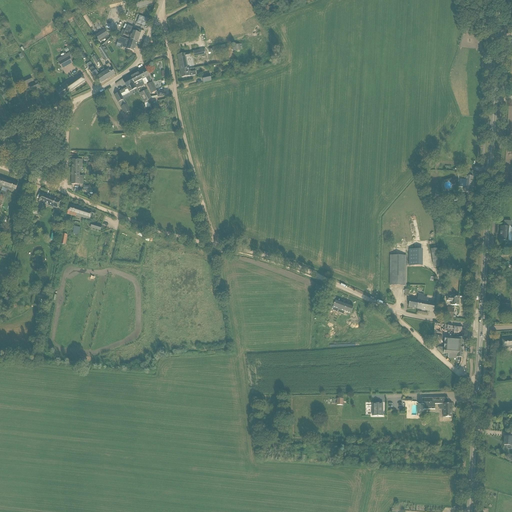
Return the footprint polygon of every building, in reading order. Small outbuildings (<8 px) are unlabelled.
[(125,31),(123,35),(130,38),(129,40),(132,41),(130,45),(136,47),(140,34),(141,31),(136,29),(133,28),(132,32),(131,34),(130,33),(131,31),(132,27),(128,25),(125,31)] [(104,30),(96,35),(99,40),(107,35),(104,30)] [(120,37),(118,43),(122,45),(121,47),(126,49),(132,51),(134,52),(136,47),(130,45),(132,41),(129,40),(120,37)] [(100,45),(97,47),(98,48),(103,56),(102,57),(103,58),(105,61),(108,59),(100,45)] [(81,50),(77,52),(82,61),(86,58),(81,50)] [(58,60),(57,61),(59,63),(69,57),(72,63),(76,61),(74,57),(71,52),(68,54),(58,60)] [(190,53),(177,55),(180,71),(188,69),(188,66),(186,58),(190,57),(190,53)] [(95,54),(91,56),(96,65),(100,62),(95,54)] [(90,62),(86,65),(89,70),(94,78),(96,77),(98,75),(98,74),(90,62)] [(106,72),(104,73),(107,79),(115,74),(113,70),(109,65),(109,64),(106,66),(106,67),(108,69),(105,71),(106,72)] [(103,74),(96,78),(100,84),(107,79),(104,73),(106,72),(105,71),(104,69),(101,71),(103,74)] [(151,81),(145,69),(138,73),(142,80),(146,78),(148,82),(151,81)] [(191,72),(190,69),(180,71),(181,78),(196,75),(195,71),(191,72)] [(85,81),(82,77),(80,73),(66,83),(67,84),(56,92),(61,99),(85,81)] [(142,80),(138,73),(135,75),(140,86),(140,85),(141,87),(143,86),(143,85),(144,85),(142,80)] [(135,75),(131,77),(137,89),(141,87),(140,85),(140,86),(135,75)] [(21,81),(23,85),(32,81),(30,77),(21,81)] [(126,104),(123,100),(122,97),(129,93),(129,92),(133,90),(133,91),(137,89),(131,77),(123,81),(127,88),(119,91),(119,92),(120,93),(114,95),(118,103),(121,107),(125,115),(130,112),(126,104)] [(31,91),(40,87),(37,80),(28,85),(31,91)] [(152,82),(147,85),(152,94),(156,91),(152,82)] [(147,89),(143,91),(148,100),(151,99),(152,98),(150,96),(147,89)] [(148,100),(143,91),(139,93),(144,104),(149,103),(148,100)] [(39,110),(37,105),(35,100),(14,110),(18,118),(39,110)] [(72,160),(72,168),(80,168),(82,168),(82,160),(72,160)] [(80,168),(72,168),(71,185),(79,185),(79,184),(83,184),(83,176),(80,176),(80,168)] [(460,179),(459,187),(464,187),(464,192),(471,193),(473,177),(468,176),(465,176),(465,180),(460,179)] [(0,186),(15,192),(18,183),(0,177),(0,186)] [(42,193),(38,201),(57,209),(60,201),(42,193)] [(454,194),(440,197),(441,200),(442,204),(456,200),(454,194)] [(70,205),(68,211),(70,211),(69,215),(76,217),(76,216),(90,219),(90,217),(94,218),(95,214),(91,213),(92,212),(70,205)] [(500,241),(505,241),(508,241),(508,228),(507,228),(507,227),(510,227),(511,221),(504,221),(503,227),(504,227),(501,227),(500,241)] [(414,249),(409,249),(409,286),(421,286),(421,245),(414,245),(414,249)] [(430,250),(433,267),(440,266),(438,249),(430,250)] [(390,255),(390,285),(405,286),(406,256),(390,255)] [(410,300),(409,307),(416,309),(417,309),(418,304),(423,305),(423,301),(423,300),(423,298),(424,295),(419,294),(418,300),(415,300),(410,299),(410,300)] [(459,298),(454,297),(447,297),(446,302),(451,302),(451,305),(452,305),(452,306),(459,306),(459,298)] [(330,300),(328,306),(333,307),(332,310),(344,315),(345,312),(351,314),(353,307),(335,300),(335,301),(330,300)] [(418,304),(417,309),(433,312),(435,303),(428,302),(423,301),(423,305),(418,304)] [(502,305),(502,308),(501,308),(502,315),(511,315),(510,308),(509,308),(509,304),(505,305),(505,304),(503,304),(502,305)] [(442,307),(441,311),(440,316),(453,318),(454,309),(449,308),(442,307)] [(445,337),(444,354),(448,354),(448,358),(457,359),(457,358),(462,358),(463,351),(463,345),(463,338),(458,338),(457,338),(445,337)] [(511,347),(511,337),(502,338),(502,349),(508,348),(511,347)] [(435,409),(435,404),(443,404),(443,417),(452,417),(452,404),(448,404),(448,398),(432,398),(422,398),(422,404),(424,404),(424,409),(435,409)] [(373,415),(372,415),(372,416),(383,416),(383,415),(382,415),(382,404),(383,404),(383,403),(372,403),(372,404),(373,404),(373,415)] [(503,438),(503,440),(503,441),(504,441),(504,445),(507,446),(507,448),(507,449),(510,449),(511,449),(511,446),(511,445),(511,437),(504,437),(504,438),(504,437),(503,438)]
